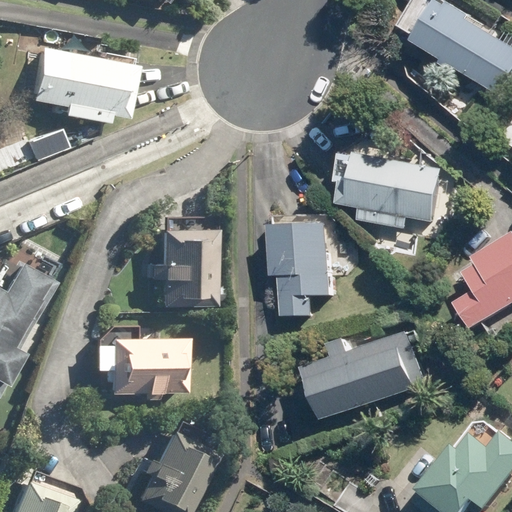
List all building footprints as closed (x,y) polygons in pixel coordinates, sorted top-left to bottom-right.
[(461,61),(507,92),(511,83),(511,38),(478,16),(480,12),(462,0),(461,2),(457,0),(450,0),(426,37),(456,57),(453,61),(459,65),(461,61)] [(40,97),(70,102),(69,110),(110,116),(111,109),(132,112),(139,59),(46,46),(40,97)] [(55,128),(23,141),(29,158),(61,146),(55,128)] [(371,205),(369,217),(410,227),(413,214),(438,220),(450,168),(372,150),(365,179),(356,176),(350,201),(371,205)] [(166,274),(165,299),(218,301),(221,223),(166,221),(165,260),(155,260),(154,274),(166,274)] [(319,292),(337,291),(336,223),(284,223),(285,273),(291,274),(292,315),(320,315),(319,292)] [(492,262),(477,270),(488,288),(467,301),(482,326),(511,307),(511,238),(487,254),(492,262)] [(360,241),(339,242),(340,264),(362,263),(360,241)] [(0,360),(40,282),(0,261),(0,360)] [(341,342),(345,355),(315,366),(333,418),(422,387),(421,384),(433,380),(416,331),(364,350),(359,335),(341,342)] [(115,333),(115,340),(99,340),(99,365),(113,365),(113,389),(147,388),(146,397),(160,397),(160,389),(191,389),(190,332),(115,333)] [(152,471),(140,497),(171,511),(190,511),(222,449),(175,426),(158,458),(151,455),(145,468),(152,471)] [(467,443),(419,502),(430,511),(473,511),(489,494),(501,504),(511,490),(511,435),(505,444),(488,429),(472,448),(467,443)] [(72,511),(78,495),(27,475),(14,510),(11,508),(9,511),(72,511)]
